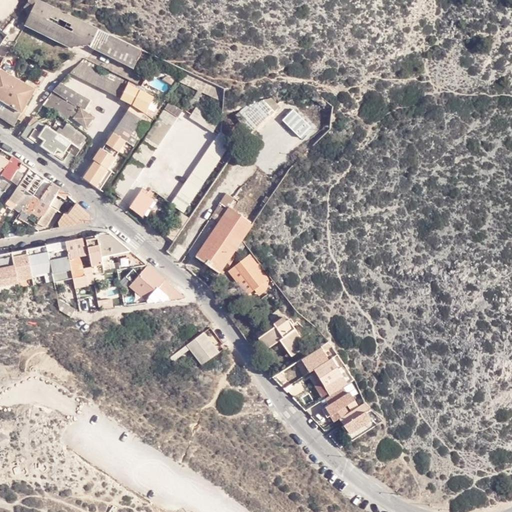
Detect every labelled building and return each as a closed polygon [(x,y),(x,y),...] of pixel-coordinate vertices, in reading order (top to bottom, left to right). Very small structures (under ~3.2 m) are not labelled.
[(97,28),(40,2),(37,5),(24,24),(70,48),(88,48),(88,47),(97,28)] [(143,50),(97,28),(88,47),(131,68),(134,69),(143,50)] [(69,72),(114,95),(122,83),(80,61),(69,72)] [(0,116),(15,126),(36,90),(0,69),(0,67),(2,65),(0,63),(0,116)] [(114,95),(132,104),(140,92),(122,83),(114,95)] [(90,101),(60,84),(54,91),(77,107),(78,106),(85,110),(90,101)] [(76,108),(53,92),(44,106),(50,113),(61,121),(64,122),(65,123),(73,111),(74,111),(76,108)] [(140,92),(132,104),(145,111),(145,110),(153,99),(140,92)] [(252,99),(234,119),(250,135),(269,117),(271,116),(279,107),(270,99),(257,102),(255,103),(252,99)] [(92,160),(94,161),(107,169),(142,115),(145,111),(132,104),(101,151),(99,150),(92,160)] [(200,119),(205,111),(196,107),(189,116),(191,117),(193,114),(200,119)] [(294,108),(282,119),(300,137),(312,126),(294,108)] [(165,109),(123,172),(135,181),(178,117),(165,109)] [(92,119),(80,110),(74,119),(87,127),(92,119)] [(145,111),(142,115),(151,121),(154,116),(145,110),(145,111)] [(200,119),(215,129),(220,121),(205,111),(200,119)] [(213,132),(215,129),(200,119),(198,122),(213,132)] [(29,126),(22,136),(35,145),(36,145),(59,161),(70,144),(51,132),(36,121),(32,127),(29,126)] [(51,132),(70,144),(79,150),(87,137),(69,126),(65,123),(64,122),(58,131),(54,128),(51,132)] [(232,141),(221,133),(219,132),(213,142),(226,150),(232,141)] [(185,213),(226,150),(213,142),(172,205),(185,213)] [(70,144),(59,161),(68,167),(79,150),(70,144)] [(233,155),(226,150),(185,213),(190,217),(233,155)] [(2,151),(0,153),(0,159),(7,164),(12,157),(2,151)] [(7,164),(17,171),(19,168),(21,164),(12,157),(7,164)] [(107,169),(94,161),(83,178),(102,193),(115,175),(107,169)] [(0,176),(10,182),(17,171),(7,164),(0,176)] [(19,168),(27,173),(29,170),(21,164),(19,168)] [(10,182),(18,186),(27,173),(19,168),(17,171),(10,182)] [(27,173),(18,186),(25,191),(34,178),(37,174),(29,170),(27,173)] [(135,181),(123,172),(109,194),(121,202),(135,181)] [(37,174),(34,178),(42,183),(44,179),(37,174)] [(0,189),(4,192),(10,182),(0,176),(0,175),(0,189)] [(34,178),(25,191),(33,196),(42,183),(34,178)] [(42,183),(33,196),(40,200),(49,187),(52,184),(44,179),(42,183)] [(4,192),(2,195),(10,200),(18,186),(10,182),(4,192)] [(52,184),(49,187),(58,193),(60,189),(56,187),(52,184)] [(18,186),(10,200),(16,205),(25,191),(18,186)] [(49,187),(40,200),(49,206),(58,193),(49,187)] [(58,193),(49,206),(56,210),(67,194),(60,189),(58,193)] [(141,190),(141,191),(152,198),(153,197),(148,193),(147,194),(141,190)] [(25,191),(16,205),(23,209),(33,196),(25,191)] [(141,191),(130,207),(142,217),(155,200),(152,198),(141,191)] [(232,199),(225,194),(218,205),(226,209),(232,199)] [(2,195),(0,197),(0,200),(7,204),(10,200),(2,195)] [(40,200),(33,196),(23,209),(31,214),(40,200)] [(16,205),(10,200),(7,204),(13,209),(16,205)] [(49,206),(40,200),(31,214),(40,221),(49,206)] [(87,212),(73,200),(64,211),(60,213),(56,222),(58,225),(87,219),(87,212)] [(13,209),(21,213),(23,209),(16,205),(13,209)] [(56,210),(49,206),(40,221),(38,225),(45,228),(56,210)] [(233,252),(236,247),(241,240),(242,240),(253,224),(229,207),(212,232),(196,257),(219,273),(233,252)] [(23,209),(21,213),(28,218),(31,214),(23,209)] [(40,221),(31,214),(28,218),(38,225),(40,221)] [(166,237),(174,242),(187,222),(180,217),(166,237)] [(128,253),(132,252),(111,234),(99,236),(103,258),(128,253)] [(103,258),(99,236),(87,239),(89,246),(91,253),(92,258),(94,267),(104,265),(103,258)] [(82,260),(88,258),(88,254),(86,247),(84,239),(68,243),(72,262),(82,260)] [(236,247),(233,252),(239,257),(247,247),(242,240),(241,240),(236,247)] [(72,262),(68,243),(49,247),(49,253),(55,283),(56,284),(75,280),(72,262)] [(49,253),(49,247),(29,251),(30,257),(49,253)] [(29,251),(14,254),(15,260),(30,257),(29,251)] [(49,284),(55,283),(49,253),(30,257),(34,278),(47,275),(49,284)] [(15,260),(14,254),(0,256),(0,288),(20,285),(20,282),(15,260)] [(245,259),(249,263),(264,282),(267,279),(249,256),(245,259)] [(20,282),(35,280),(34,278),(30,257),(15,260),(20,282)] [(141,267),(148,266),(138,257),(129,258),(120,260),(122,270),(141,267)] [(240,270),(249,263),(245,259),(236,266),(240,270)] [(75,280),(85,278),(82,260),(72,262),(75,280)] [(264,282),(249,263),(240,270),(256,289),(264,282)] [(104,265),(94,267),(95,275),(106,272),(105,267),(104,265)] [(146,271),(150,266),(148,266),(141,267),(130,280),(135,284),(146,271)] [(163,285),(167,281),(150,266),(146,271),(163,285)] [(256,289),(240,270),(236,266),(231,271),(249,295),(256,289)] [(149,302),(163,285),(146,271),(135,284),(132,287),(149,302)] [(77,289),(82,289),(91,287),(89,277),(85,278),(75,280),(77,289)] [(173,300),(187,298),(167,281),(163,285),(173,300)] [(150,304),(173,300),(163,285),(149,302),(150,304)] [(82,316),(95,313),(92,297),(84,299),(82,289),(77,289),(82,316)] [(101,311),(114,309),(112,300),(100,302),(101,311)] [(61,314),(72,322),(77,314),(59,301),(61,314)] [(275,325),(276,327),(287,318),(286,316),(275,325)] [(287,318),(276,327),(276,329),(288,321),(287,318)] [(288,321),(276,329),(259,342),(268,353),(281,344),(294,360),(303,353),(298,347),(298,345),(303,341),(294,330),(288,321)] [(299,325),(294,330),(303,341),(304,343),(312,336),(299,325)] [(205,366),(222,353),(206,333),(189,346),(193,351),(205,366)] [(193,351),(189,346),(178,355),(181,359),(193,351)] [(314,369),(328,360),(320,347),(302,360),(310,373),(314,369)] [(343,375),(338,368),(332,358),(328,360),(314,369),(325,386),(343,375)] [(349,371),(344,364),(338,368),(343,375),(349,371)] [(343,387),(348,384),(355,380),(349,371),(343,375),(325,386),(330,395),(343,387)] [(347,393),(343,387),(330,395),(325,398),(329,405),(325,407),(330,415),(334,421),(337,419),(348,412),(345,406),(355,400),(350,391),(347,393)] [(363,403),(348,412),(337,419),(352,440),(374,425),(364,412),(369,409),(363,403)] [(327,417),(330,415),(325,407),(322,409),(327,417)] [(150,501),(166,511),(168,511),(173,505),(156,492),(150,501)]
